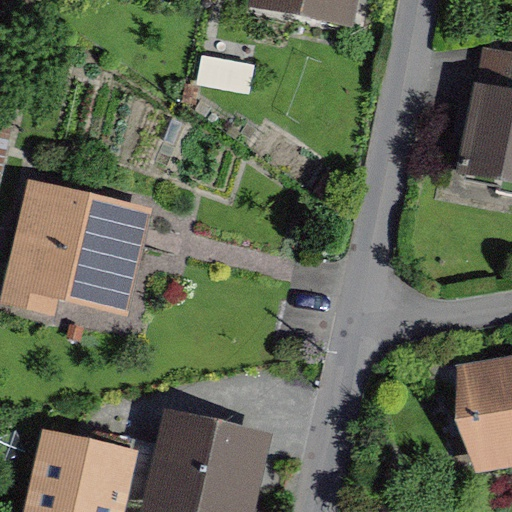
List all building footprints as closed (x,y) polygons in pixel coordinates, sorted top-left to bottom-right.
[(279,0),(342,13),(345,0),(279,0)] [(511,59),(491,55),(479,111),(466,108),(461,131),(475,134),(467,170),(502,178),(499,192),(511,194),(511,59)] [(141,218),(34,193),(14,279),(120,304),(141,218)] [(511,367),(467,376),(483,465),(511,459),(511,367)] [(42,429),(23,511),(124,511),(138,450),(42,429)] [(239,511),(255,447),(176,429),(157,506),(181,511),(239,511)]
